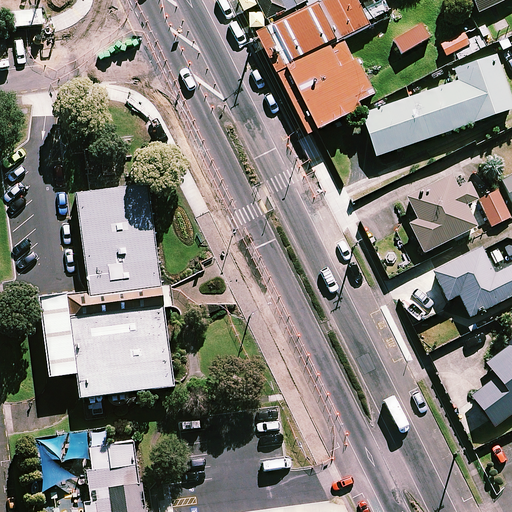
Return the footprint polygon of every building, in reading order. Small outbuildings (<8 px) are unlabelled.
[(296,8),(292,0),(254,0),(265,22),(296,8)] [(359,101),(372,94),(344,40),(368,27),(354,0),(326,0),(263,33),(315,133),(363,108),(359,101)] [(378,0),(362,0),(373,21),(386,14),(378,0)] [(506,0),(471,0),(478,14),(506,0)] [(429,40),(422,26),(394,41),(401,54),(429,40)] [(470,45),(464,33),(440,46),(446,57),(470,45)] [(365,118),(380,160),(511,114),(511,95),(499,59),(457,73),(461,85),(365,118)] [(511,176),(501,182),(511,202),(511,176)] [(412,229),(427,257),(481,230),(470,210),(481,204),(473,188),(462,193),(455,179),(410,201),(421,224),(412,229)] [(150,186),(77,194),(90,294),(55,298),(41,299),(52,379),(65,377),(79,375),(82,401),(177,388),(166,308),(175,307),(173,297),(172,286),(163,287),(150,186)] [(511,221),(511,214),(501,193),(482,203),(495,229),(511,221)] [(486,251),(436,275),(451,305),(462,300),(473,321),(511,301),(511,269),(499,277),(486,251)] [(498,430),(511,419),(511,344),(510,346),(511,348),(511,349),(489,366),(499,380),(475,398),(498,430)] [(147,511),(136,442),(91,449),(94,470),(87,471),(92,502),(86,503),(86,511),(147,511)]
